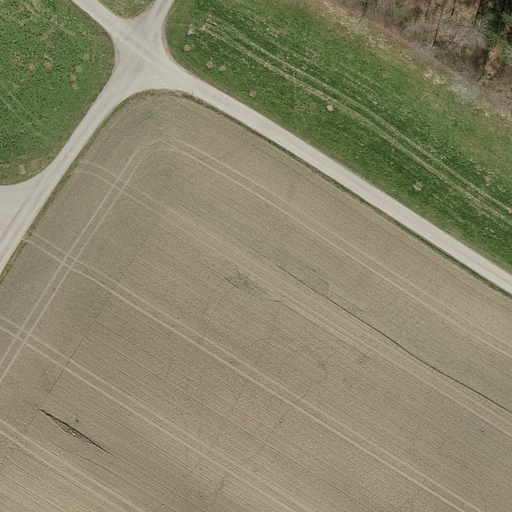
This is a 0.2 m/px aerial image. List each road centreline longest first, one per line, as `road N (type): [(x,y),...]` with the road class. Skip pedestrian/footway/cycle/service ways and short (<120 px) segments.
road 1 (residential): [(511,283),(141,52)]
road 2 (residential): [(141,52),(25,222)]
